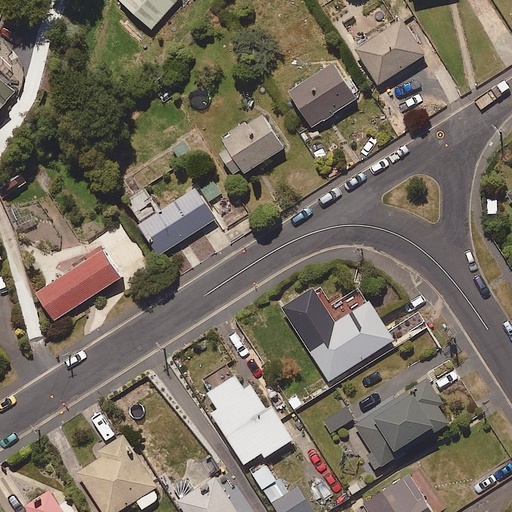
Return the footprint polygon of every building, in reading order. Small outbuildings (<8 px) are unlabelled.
[(182,0),(119,0),(153,31),(182,0)] [(429,56),(406,21),(359,51),(382,86),(429,56)] [(360,101),(339,65),(293,93),(315,128),(360,101)] [(0,110),(17,93),(0,76),(0,110)] [(288,149),(266,115),(217,146),(239,181),(288,149)] [(164,213),(148,187),(127,200),(162,255),(218,220),(200,191),(164,213)] [(124,279),(108,252),(39,294),(56,321),(124,279)] [(397,341),(372,302),(340,323),(334,314),(301,334),(331,382),(397,341)] [(273,504),(291,492),(282,479),(278,482),(264,461),(296,440),(274,408),(270,410),(254,387),(248,391),(239,377),(211,396),(221,411),(214,415),(273,504)] [(457,421),(431,379),(355,424),(381,467),(457,421)] [(356,420),(348,407),(325,421),(333,433),(356,420)] [(158,486),(126,437),(98,456),(101,461),(79,476),(102,511),(121,511),(138,501),(144,510),(159,501),(158,486)] [(435,511),(413,476),(355,511),(435,511)] [(239,511),(222,486),(214,498),(203,487),(181,503),(186,511),(239,511)] [(287,495),(273,504),(278,511),(315,511),(299,487),(287,495)] [(68,511),(65,511),(53,493),(29,508),(31,511),(70,511),(68,511)]
